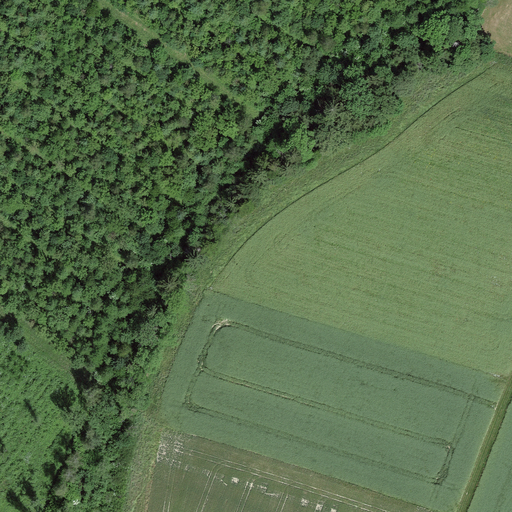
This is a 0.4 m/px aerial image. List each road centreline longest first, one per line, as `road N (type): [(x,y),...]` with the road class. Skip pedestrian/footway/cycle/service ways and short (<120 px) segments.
road 1 (track): [(250,102),(96,0)]
road 2 (track): [(511,388),(464,511)]
